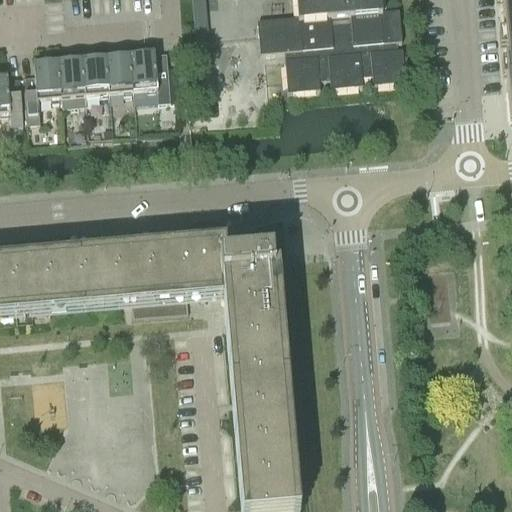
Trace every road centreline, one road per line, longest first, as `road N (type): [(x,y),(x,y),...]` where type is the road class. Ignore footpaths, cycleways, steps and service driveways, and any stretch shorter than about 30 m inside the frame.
road 1 (residential): [(348,195),(300,192),(0,222)]
road 2 (tertiary): [(374,511),(348,195)]
road 3 (residential): [(0,48),(174,31),(171,0)]
road 4 (tertiary): [(467,173),(455,0)]
road 5 (residential): [(209,511),(198,339)]
road 6 (tertiary): [(348,195),(467,173)]
